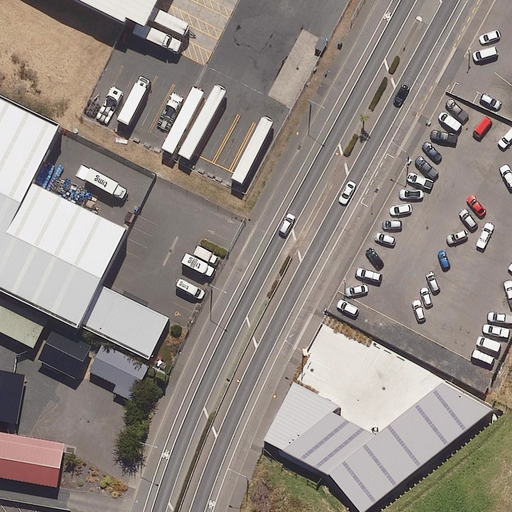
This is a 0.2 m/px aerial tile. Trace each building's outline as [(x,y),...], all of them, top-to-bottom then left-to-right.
[(75,0),(125,25),(129,18),(146,27),(159,0),(75,0)] [(64,126),(0,94),(0,291),(80,331),(81,328),(150,362),(171,318),(104,285),(130,231),(35,184),(64,126)] [(0,334),(9,339),(33,351),(48,320),(0,296),(0,334)] [(311,355),(264,441),(328,475),(357,511),(367,511),(494,410),(374,344),(372,348),(321,321),(304,352),(311,355)] [(33,351),(9,339),(0,357),(0,426),(11,432),(30,394),(37,398),(51,371),(29,360),(33,351)] [(86,372),(84,341),(66,342),(68,373),(86,372)] [(64,443),(0,432),(0,477),(56,487),(62,453),(64,443)]
